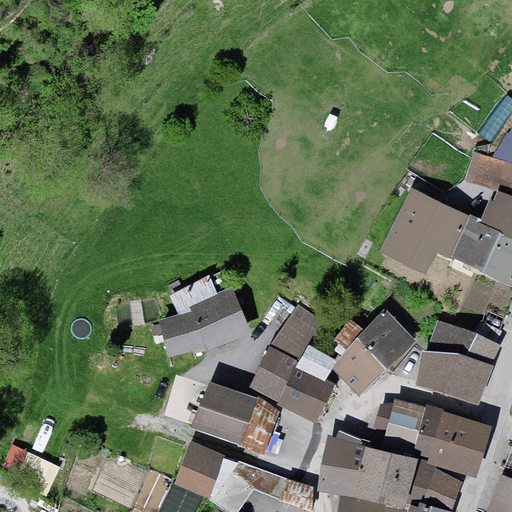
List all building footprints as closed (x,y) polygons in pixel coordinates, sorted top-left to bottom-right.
[(511,132),(499,158),(511,160),(511,132)] [(511,178),(511,160),(473,152),(464,181),(484,186),(485,184),(508,192),(511,178)] [(468,213),(411,186),(380,250),(426,272),(436,250),(449,256),(468,213)] [(494,198),(490,197),(482,217),(480,221),(511,233),(511,193),(508,192),(498,189),(494,198)] [(470,212),(451,254),(511,283),(511,234),(480,221),(482,217),(470,212)] [(209,273),(169,294),(178,312),(191,309),(190,304),(218,293),(209,273)] [(205,344),(206,348),(251,330),(233,286),(218,293),(190,304),(191,309),(205,344)] [(298,304),(270,344),(298,357),(308,341),(313,344),(326,320),(298,304)] [(332,367),(359,394),(415,339),(385,308),(356,334),(337,358),(332,367)] [(178,312),(159,318),(168,354),(205,344),(191,309),(178,312)] [(492,362),(501,343),(494,339),(477,331),(475,330),(438,319),(426,349),(459,349),(492,362)] [(480,319),(475,330),(477,331),(494,339),(499,328),(480,319)] [(313,344),(308,341),(295,364),(325,379),(332,367),(337,358),(313,344)] [(270,344),(269,343),(249,385),(278,400),(295,364),(298,357),(270,344)] [(426,349),(420,348),(415,382),(478,402),(493,363),(459,349),(426,349)] [(278,400),(277,402),(316,421),(335,383),(325,379),(295,364),(278,400)] [(206,385),(176,376),(164,415),(191,424),(206,385)] [(257,395),(208,379),(206,385),(191,424),(240,442),(257,395)] [(279,409),(257,395),(240,442),(239,444),(264,452),(279,409)] [(470,461),(481,422),(402,400),(391,439),(470,461)] [(413,505),(426,462),(338,435),(325,478),(413,505)] [(308,487),(191,444),(178,479),(243,502),(254,486),(302,504),(308,487)] [(511,444),(502,468),(511,471),(511,444)] [(462,477),(437,470),(429,496),(454,503),(462,477)] [(511,511),(511,476),(501,473),(486,511),(511,511)] [(400,511),(401,510),(342,501),(340,511),(400,511)]
